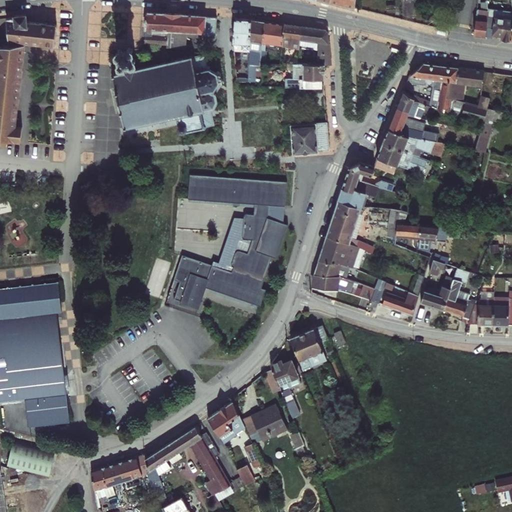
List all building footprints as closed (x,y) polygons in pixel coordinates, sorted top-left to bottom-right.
[(332,0),(331,6),(357,12),(358,0),(332,0)] [(476,36),(488,38),(491,11),(479,10),(476,36)] [(502,40),(511,41),(511,19),(500,17),(500,12),(491,11),(488,38),(494,39),(495,35),(502,36),(502,40)] [(177,52),(177,37),(177,20),(149,19),(149,39),(172,40),(172,52),(177,52)] [(201,42),(220,43),(221,22),(177,20),(177,37),(201,37),(201,42)] [(0,97),(25,94),(30,50),(60,53),(62,39),(55,39),(54,31),(31,28),(30,22),(20,23),(20,25),(11,26),(14,52),(0,53),(0,97)] [(253,55),(253,52),(254,23),(238,23),(238,41),(237,54),(253,55)] [(265,53),(266,46),(268,25),(254,23),(253,52),(265,53)] [(284,49),(285,41),(286,27),(268,25),(266,46),(284,49)] [(301,55),(302,43),(304,30),(286,27),(285,41),(296,42),(294,55),(301,55)] [(327,66),(333,66),(331,34),(329,33),(304,30),(302,43),(321,45),(321,61),(300,61),(300,68),(327,66)] [(55,39),(62,39),(63,32),(54,31),(55,39)] [(149,51),(172,52),(172,40),(149,39),(149,51)] [(218,109),(217,106),(224,87),(227,87),(226,83),(223,82),(222,74),(224,73),(222,69),(218,71),(213,69),(214,65),(212,65),(210,52),(207,51),(198,53),(198,51),(195,52),(195,54),(192,55),(191,52),(189,53),(190,55),(178,58),(177,55),(174,55),(174,58),(170,59),(169,56),(166,57),(167,59),(159,61),(158,59),(156,59),(156,62),(148,64),(147,61),(144,62),(144,63),(137,65),(135,58),(137,57),(136,54),(135,54),(134,52),(136,51),(135,48),(133,48),(133,46),(129,47),(130,49),(123,51),(122,48),(120,49),(120,50),(118,51),(118,54),(120,53),(121,58),(120,58),(120,61),(122,61),(124,68),(116,69),(115,67),(113,67),(114,71),(111,71),(112,74),(113,73),(116,86),(114,86),(115,89),(117,89),(120,106),(119,106),(119,109),(121,109),(124,123),(122,123),(123,126),(124,125),(124,128),(127,127),(127,125),(135,123),(135,125),(137,125),(137,123),(144,121),(145,124),(148,123),(147,121),(156,119),(157,121),(160,120),(159,118),(166,117),(167,119),(170,118),(170,116),(178,114),(181,130),(185,130),(186,133),(190,132),(189,129),(203,126),(204,129),(208,128),(208,125),(216,123),(213,110),(218,109)] [(258,69),(263,70),(264,62),(252,62),(252,69),(258,69)] [(443,113),(456,119),(462,68),(428,63),(413,77),(411,83),(432,85),(432,83),(436,84),(437,80),(447,82),(443,113)] [(327,81),(329,81),(327,66),(300,68),(297,68),(297,90),(324,89),(327,89),(327,81)] [(486,126),(491,108),(493,99),(493,98),(484,96),(482,105),(466,102),(469,83),(486,86),(488,71),(462,68),(456,119),(462,121),(463,118),(486,126)] [(257,79),(267,79),(268,70),(263,70),(258,69),(257,79)] [(295,157),(333,151),(330,125),(329,105),(327,89),(324,89),(324,120),(322,121),(293,125),(295,157)] [(428,106),(418,102),(420,99),(408,92),(401,108),(413,112),(412,116),(417,117),(421,107),(426,110),(428,106)] [(24,134),(21,134),(25,94),(0,97),(0,150),(10,151),(10,150),(22,151),(24,134)] [(433,109),(436,103),(421,96),(420,99),(418,102),(428,106),(433,109)] [(425,137),(427,133),(408,126),(412,116),(413,112),(401,108),(393,129),(411,137),(418,140),(428,142),(429,139),(425,137)] [(478,152),(494,156),(497,125),(505,127),(507,111),(491,108),(486,126),(482,137),(478,152)] [(442,157),(446,146),(428,142),(418,140),(411,137),(393,129),(386,145),(416,156),(419,148),(442,157)] [(470,151),(478,152),(482,137),(475,135),(470,151)] [(429,170),(413,163),(416,156),(386,145),(381,159),(401,167),(418,174),(426,177),(429,170)] [(378,188),(365,183),(367,176),(376,178),(379,168),(398,175),(401,167),(381,159),(378,166),(365,162),(353,167),(346,189),(358,193),(359,190),(372,195),(379,197),(382,190),(395,194),(397,189),(385,185),(379,186),(378,188)] [(287,182),(190,174),(188,199),(255,204),(254,215),(246,214),(245,215),(244,216),(244,218),(242,236),(242,238),(243,239),(244,239),(252,239),(247,253),(236,250),(235,250),(230,263),(230,264),(231,265),(231,266),(233,266),(231,271),(212,264),(181,254),(173,278),(179,281),(173,298),(197,306),(204,286),(260,305),(265,289),(261,288),(272,256),(277,258),(288,225),(267,218),(268,205),(285,207),(287,182)] [(365,208),(368,208),(372,195),(359,190),(358,193),(346,189),(341,202),(365,209),(365,208)] [(358,244),(353,242),(365,209),(341,202),(330,237),(362,250),(370,253),(372,246),(360,241),(358,244)] [(389,235),(398,236),(400,224),(404,212),(396,212),(391,226),(389,235)] [(214,259),(212,264),(231,271),(233,266),(231,266),(231,265),(230,264),(230,263),(235,250),(236,250),(247,253),(252,239),(244,239),(243,239),(242,238),(242,236),(244,218),(234,217),(220,261),(214,259)] [(397,240),(422,242),(424,226),(400,224),(398,236),(397,240)] [(422,242),(441,243),(442,234),(448,235),(449,229),(424,226),(422,242)] [(362,250),(330,237),(322,261),(342,266),(354,270),(362,250)] [(426,305),(449,312),(459,282),(463,268),(440,260),(435,275),(440,277),(443,269),(455,273),(450,288),(447,287),(443,297),(430,293),(426,305)] [(341,291),(373,302),(377,288),(366,285),(364,290),(355,287),(356,282),(340,277),(318,274),(316,287),(341,291)] [(418,294),(424,296),(429,277),(424,275),(418,294)] [(484,294),(491,296),(495,282),(488,280),(484,294)] [(470,318),(473,307),(461,303),(467,285),(459,282),(449,312),(470,318)] [(386,307),(418,317),(424,296),(418,294),(388,283),(386,287),(410,296),(409,300),(390,294),(386,307)] [(30,430),(69,425),(56,317),(64,316),(61,287),(0,294),(0,407),(27,405),(30,430)] [(373,302),(381,305),(385,291),(377,288),(373,302)] [(475,323),(499,325),(499,300),(493,300),(483,296),(479,309),(475,323)] [(499,325),(511,325),(511,299),(499,300),(499,325)] [(469,320),(475,323),(479,309),(473,307),(470,318),(469,320)] [(332,347),(345,341),(341,330),(334,333),(330,323),(323,326),(330,342),(332,347)] [(305,372),(329,363),(322,345),(330,342),(323,326),(293,338),(305,372)] [(290,388),(301,383),(292,359),(285,362),(284,359),(273,363),(272,364),(275,371),(282,391),(294,423),(299,422),(297,416),(300,414),(290,388)] [(276,394),(282,391),(275,371),(268,374),(276,394)] [(236,435),(247,426),(235,397),(209,416),(224,446),(236,436),(236,435)] [(262,442),(288,432),(278,405),(252,415),(262,442)] [(220,511),(212,497),(228,489),(220,473),(202,437),(196,425),(186,432),(193,444),(212,484),(199,490),(205,500),(206,500),(212,511),(220,511)] [(184,450),(193,444),(186,432),(177,439),(184,450)] [(294,452),(304,448),(298,432),(288,436),(294,452)] [(220,473),(225,470),(207,434),(202,437),(220,473)] [(199,511),(196,505),(205,500),(199,490),(168,506),(158,468),(184,450),(177,439),(149,459),(151,472),(155,490),(156,494),(159,511),(199,511)] [(6,470),(49,479),(55,452),(12,443),(6,470)] [(256,469),(264,465),(254,443),(246,447),(256,469)] [(106,485),(151,472),(149,459),(146,455),(93,471),(98,506),(101,505),(101,503),(108,501),(106,485)] [(238,480),(248,474),(244,467),(234,472),(238,480)] [(475,494),(496,489),(494,481),(473,486),(475,494)]
